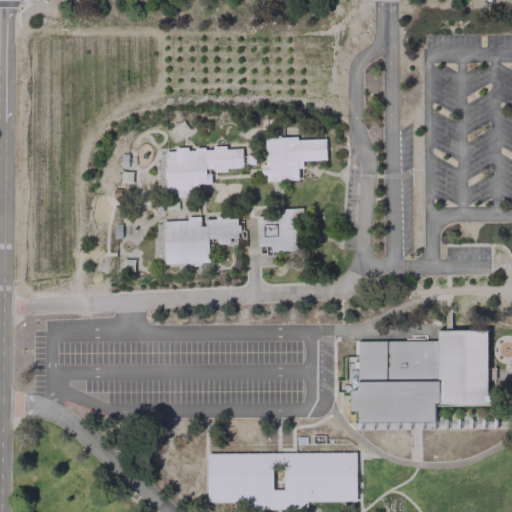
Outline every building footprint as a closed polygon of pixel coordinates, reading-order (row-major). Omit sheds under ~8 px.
[(264,138),(296,137),(296,140),(325,139),(326,160),(302,161),(303,164),(303,168),(298,168),(298,180),(266,182),(266,175),(261,175),(260,165),(265,165),(264,138)] [(155,161),(159,161),(159,153),(165,153),(165,151),(174,151),(174,147),(187,147),(187,150),(195,150),(194,147),(205,147),(205,149),(213,149),(213,146),(225,145),(225,148),(242,148),(242,167),(226,168),(226,172),(213,172),(213,168),(205,169),(205,173),(210,173),(211,184),(198,184),(199,193),(189,193),(189,197),(176,197),(176,194),(166,194),(166,192),(160,192),(160,184),(156,185),(155,161)] [(255,216),(273,215),(273,209),(302,207),(304,250),(270,252),(270,246),(257,247),(255,216)] [(157,224),(163,224),(162,222),(187,221),(187,217),(200,217),(200,227),(205,226),(204,220),(216,220),(215,216),(228,216),(228,219),(237,219),(237,226),(240,225),(240,233),(237,233),(237,238),(229,238),(229,245),(216,245),(216,239),(208,239),(209,263),(201,263),(202,267),(189,268),(189,264),(164,265),(164,263),(158,263),(158,255),(154,256),(153,232),(157,232),(157,224)] [(357,340),(436,340),(436,330),(447,329),(486,329),(487,392),(491,392),(491,405),(434,405),(434,422),(358,422),(358,414),(351,414),(350,390),(357,390),(357,340)] [(208,453),(355,453),(355,501),(307,501),(307,509),(247,509),(247,502),(208,502),(208,453)]
